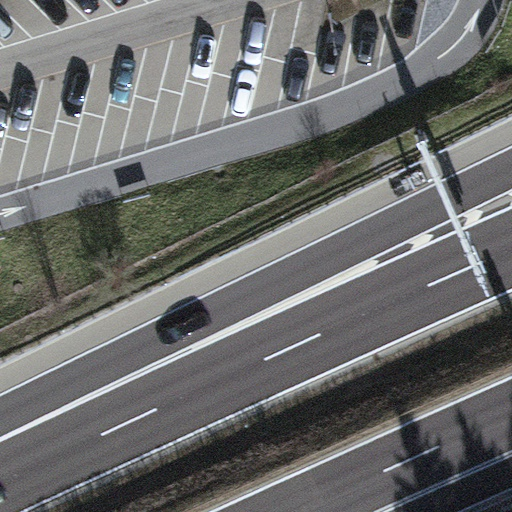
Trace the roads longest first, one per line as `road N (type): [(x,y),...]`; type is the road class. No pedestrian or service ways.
road 1 (motorway): [(511,176),(0,441)]
road 2 (motorway): [(511,247),(0,473)]
road 3 (motorway): [(303,511),(511,418)]
